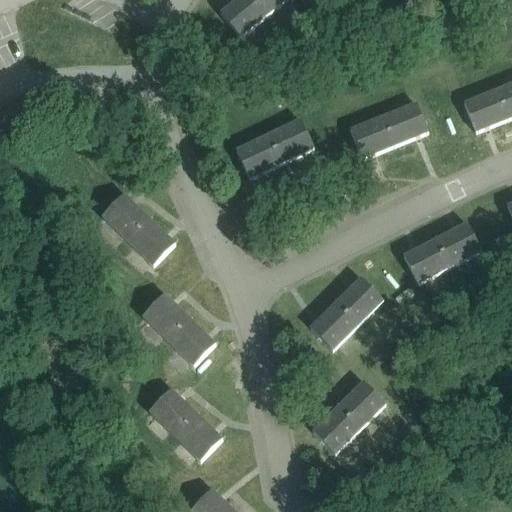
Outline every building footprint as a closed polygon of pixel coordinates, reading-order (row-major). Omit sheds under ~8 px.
[(240,0),(220,17),(240,41),(290,0),(240,0)] [(511,88),(464,107),(475,137),(511,122),(511,88)] [(0,110),(0,136),(30,123),(19,101),(0,110)] [(416,107),(350,134),(362,163),(428,137),(416,107)] [(300,124),(236,155),(250,183),(314,152),(300,124)] [(175,248),(124,198),(102,221),(153,271),(175,248)] [(467,227),(403,260),(418,288),(481,255),(467,227)] [(361,282),(310,332),(333,355),(383,304),(361,282)] [(216,348),(165,298),(143,321),(194,371),(216,348)] [(363,386),(312,437),(335,459),(387,407),(363,386)] [(223,443),(171,393),(149,416),(201,466),(223,443)] [(230,511),(212,494),(194,511),(230,511)]
